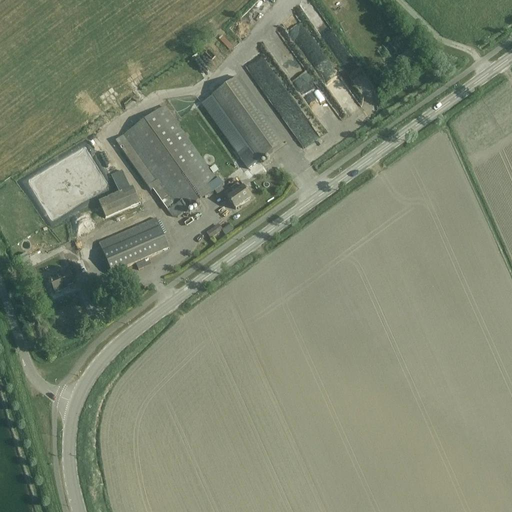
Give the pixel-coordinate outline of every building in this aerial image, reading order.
[(239,77),(212,96),(251,151),(240,158),(248,170),(259,162),(285,143),(239,77)] [(111,176),(119,193),(99,202),(100,207),(71,220),(77,232),(74,233),(77,240),(143,212),(133,187),(130,189),(122,171),(111,176)] [(235,210),(251,199),(239,183),(223,194),(235,210)] [(112,274),(169,249),(156,219),(99,244),(112,274)] [(74,278),(81,275),(75,262),(69,265),(71,270),(49,280),(55,294),(75,285),(72,278),(74,277),(74,278)]
